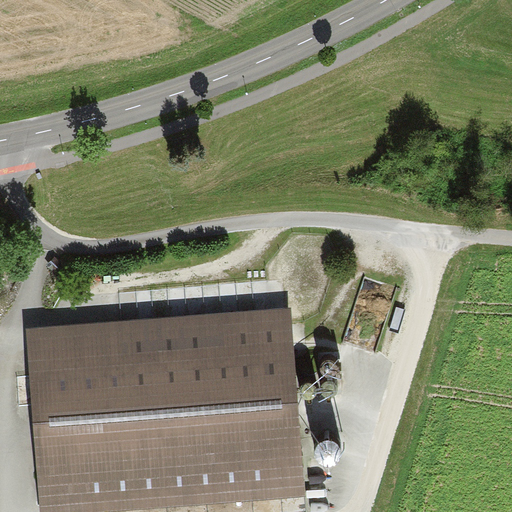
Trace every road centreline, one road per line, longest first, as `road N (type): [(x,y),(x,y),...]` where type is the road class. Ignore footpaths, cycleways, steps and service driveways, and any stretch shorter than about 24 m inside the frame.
road 1 (tertiary): [(383,0),(281,53),(137,107),(0,141)]
road 2 (track): [(358,511),(444,233)]
